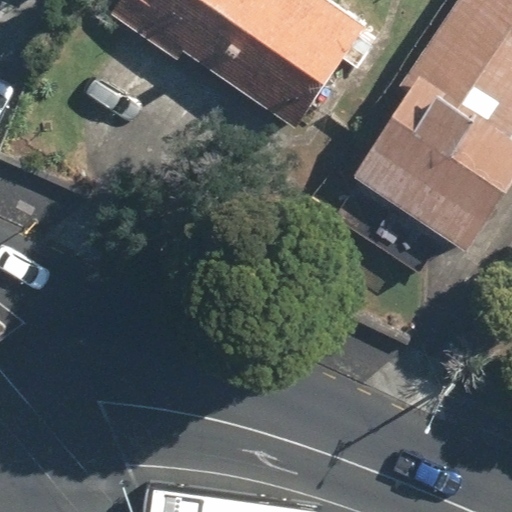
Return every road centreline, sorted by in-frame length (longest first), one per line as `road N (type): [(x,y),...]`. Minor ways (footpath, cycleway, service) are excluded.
road 1 (primary): [(0,262),(248,413)]
road 2 (secondary): [(0,429),(54,398),(156,396),(248,413)]
road 3 (secondary): [(248,413),(471,511)]
